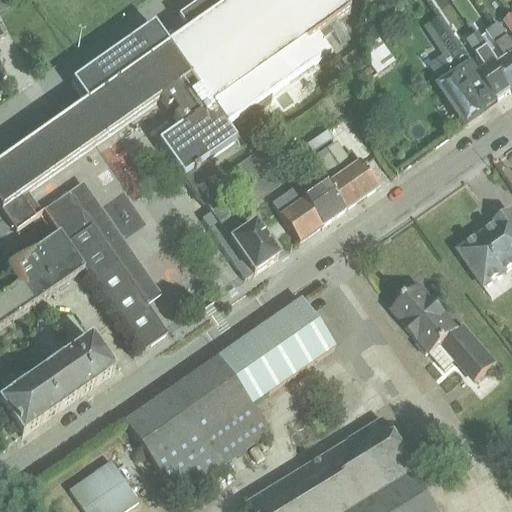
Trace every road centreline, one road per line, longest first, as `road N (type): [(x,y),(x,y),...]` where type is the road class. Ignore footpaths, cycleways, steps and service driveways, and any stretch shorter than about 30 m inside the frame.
road 1 (tertiary): [(511,122),(0,483)]
road 2 (unclassified): [(182,0),(0,121)]
